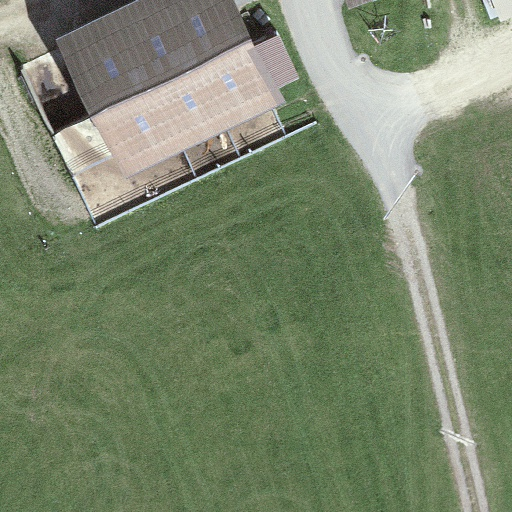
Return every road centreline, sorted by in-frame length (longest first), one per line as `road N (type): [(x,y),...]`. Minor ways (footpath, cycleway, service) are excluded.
road 1 (track): [(473,511),(392,187),(303,0)]
road 2 (track): [(358,120),(511,47)]
